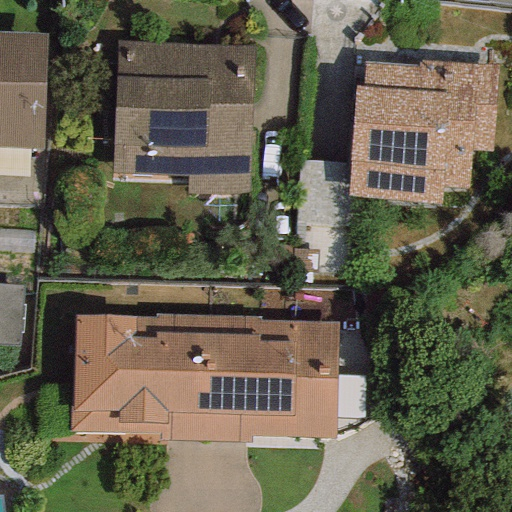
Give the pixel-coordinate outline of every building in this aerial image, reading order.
[(0,35),(0,149),(44,151),(47,37),(0,35)] [(253,53),(116,46),(109,176),(189,181),(188,195),(245,198),(253,53)] [(499,70),(359,60),(349,200),(467,209),(471,155),(493,156),(499,70)] [(0,346),(28,348),(30,286),(0,284),(0,346)] [(336,326),(73,318),(69,436),(333,444),(336,326)]
